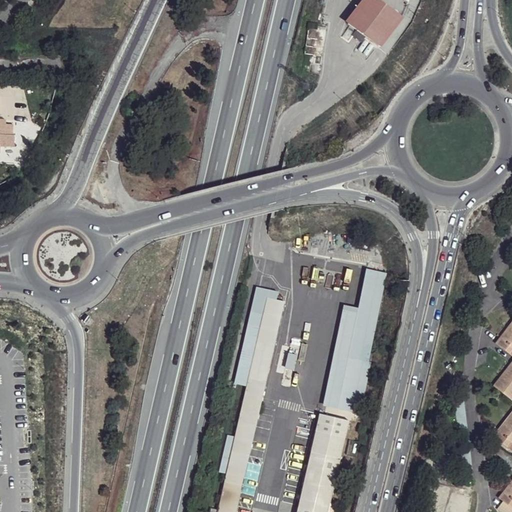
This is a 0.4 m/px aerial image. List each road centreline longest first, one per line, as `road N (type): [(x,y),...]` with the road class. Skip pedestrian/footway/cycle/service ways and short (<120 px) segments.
road 1 (motorway): [(259,0),(135,511)]
road 2 (motorway): [(167,511),(286,0)]
road 3 (secondary): [(384,511),(461,196)]
road 4 (secondary): [(396,126),(359,157),(97,225)]
road 5 (motorway): [(159,0),(62,211)]
road 6 (secondary): [(422,290),(367,511)]
road 7 (motorway): [(57,295),(80,347),(72,511)]
road 8 (secondary): [(282,196),(364,197),(388,206),(412,235),(422,290)]
road 9 (secondary): [(107,261),(181,221),(282,196)]
road 10 (secondary): [(282,196),(364,174),(406,173)]
